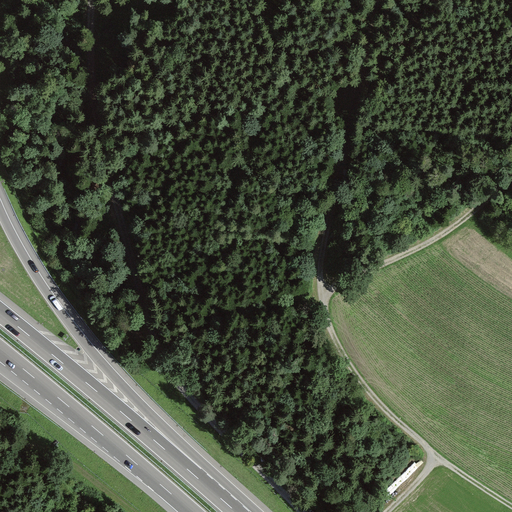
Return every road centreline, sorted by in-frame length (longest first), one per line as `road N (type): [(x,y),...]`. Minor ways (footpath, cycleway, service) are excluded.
road 1 (track): [(386,511),(437,459),(345,362),(325,308),(345,157),(388,0)]
road 2 (track): [(297,511),(245,461),(163,345),(98,92),(101,0)]
road 3 (motorway): [(200,480),(52,299),(0,207)]
road 4 (motorway): [(200,480),(0,312)]
road 5 (motorway): [(0,349),(192,511)]
road 6 (track): [(511,175),(469,217),(411,254),(350,279)]
road 7 (track): [(0,444),(30,442),(129,511)]
